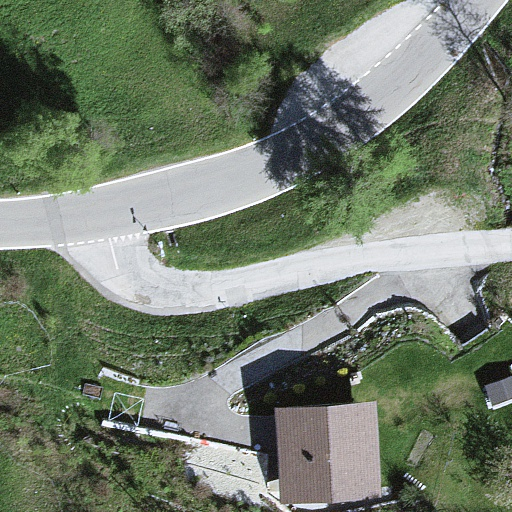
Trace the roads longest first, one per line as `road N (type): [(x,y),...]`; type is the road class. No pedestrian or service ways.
road 1 (residential): [(101,217),(122,273),(157,290),(229,290),(381,254),(511,243)]
road 2 (tertiary): [(479,0),(373,107),(243,182),(101,217)]
